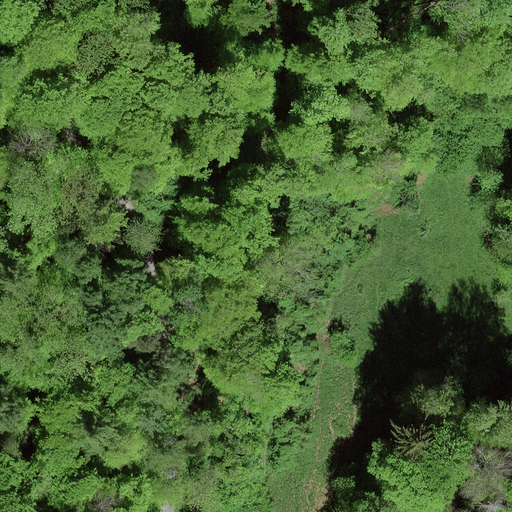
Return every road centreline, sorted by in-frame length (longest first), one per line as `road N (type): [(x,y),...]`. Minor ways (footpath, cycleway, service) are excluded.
road 1 (track): [(166,511),(162,348),(141,242),(16,0)]
road 2 (track): [(261,511),(268,399),(259,152),(275,68),(262,0)]
